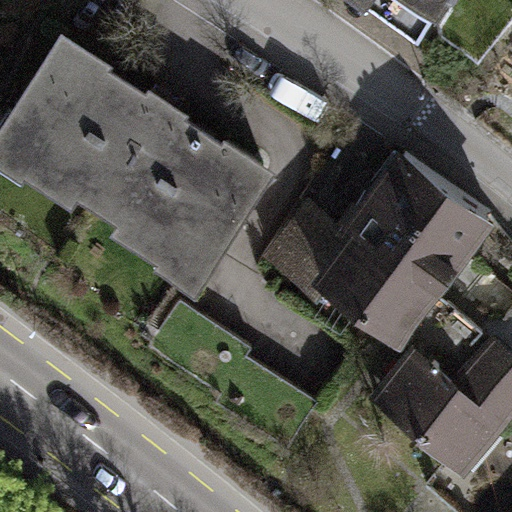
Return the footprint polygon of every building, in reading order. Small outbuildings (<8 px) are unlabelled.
[(382,0),(420,26),(438,0),(382,0)] [(273,158),(64,22),(0,118),(0,148),(71,194),(79,181),(122,209),(113,223),(196,277),(273,158)] [(379,150),(338,208),(445,283),(486,222),(379,150)] [(445,283),(338,208),(292,273),(399,348),(445,283)] [(220,250),(208,272),(318,332),(302,361),(321,371),(349,320),(220,250)] [(252,341),(180,294),(152,340),(226,389),(222,402),(293,442),(317,396),(246,350),(252,341)] [(443,384),(408,350),(369,391),(452,470),(511,407),(511,356),(490,336),(443,384)]
